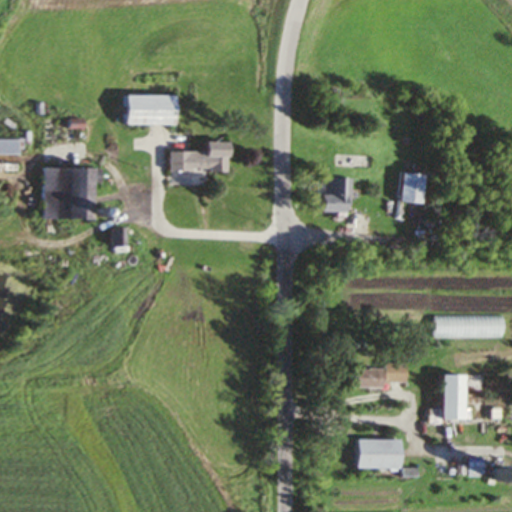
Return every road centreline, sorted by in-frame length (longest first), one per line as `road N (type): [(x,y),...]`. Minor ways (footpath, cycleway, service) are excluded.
road 1 (residential): [(297,0),(282,75),(285,511)]
road 2 (residential): [(283,240),(511,243)]
